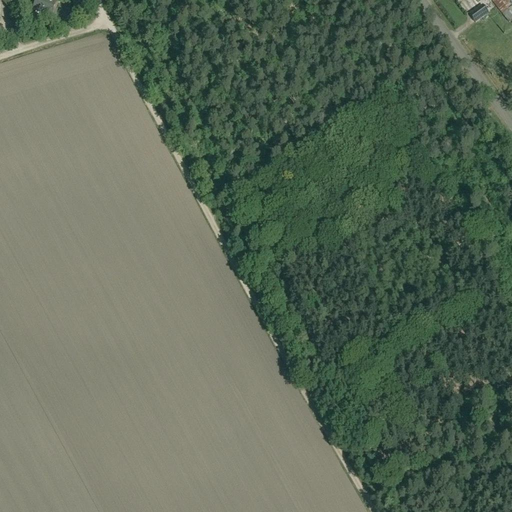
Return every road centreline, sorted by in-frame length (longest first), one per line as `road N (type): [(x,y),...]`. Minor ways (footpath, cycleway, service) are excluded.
road 1 (track): [(374,511),(208,216)]
road 2 (track): [(96,0),(208,216)]
road 3 (tertiary): [(421,0),(511,124)]
